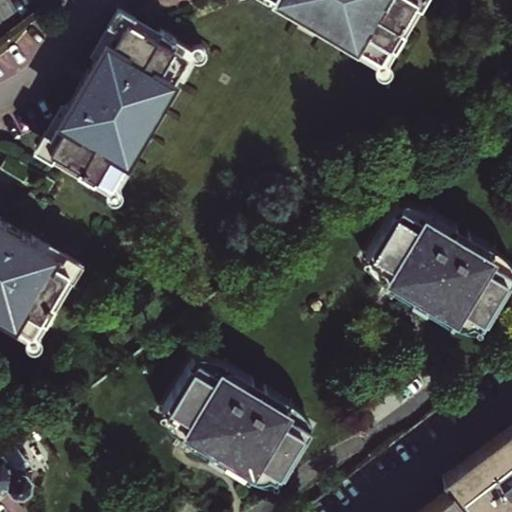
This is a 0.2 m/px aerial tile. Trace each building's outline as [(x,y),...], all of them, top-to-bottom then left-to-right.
[(331,27),(332,27),(358,42),(371,50),(377,49),(380,44),(384,47),(395,30),(391,28),(408,0),(285,0),(298,7),(298,8),(298,9),(299,9),(299,10),(300,10),(300,11),(300,12),(301,12),(301,13),(302,13),(303,14),(303,15),(304,15),(305,16),(305,17),(306,17),(306,18),(307,18),(308,19),(309,19),(309,20),(310,20),(311,21),(311,22),(312,22),(313,22),(314,22),(314,23),(315,23),(316,23),(316,24),(317,24),(318,24),(318,25),(319,25),(320,25),(321,25),(322,26),(323,26),(324,27),(325,27),(326,27),(327,27),(328,27),(329,27),(330,27),(331,27)] [(164,109),(164,108),(177,81),(184,68),(182,61),(178,58),(180,55),(163,44),(161,49),(121,26),(98,68),(100,69),(78,107),(76,106),(53,148),(92,170),(89,174),(107,184),(109,180),(118,185),(125,183),(132,170),(146,143),(147,143),(147,142),(147,141),(148,141),(149,141),(149,140),(150,140),(150,139),(151,139),(152,138),(152,137),(153,137),(153,136),(154,136),(154,135),(155,135),(155,134),(156,134),(156,133),(157,132),(157,131),(158,130),(158,129),(159,129),(159,128),(159,127),(160,126),(160,125),(161,125),(161,124),(161,123),(161,122),(162,122),(162,121),(162,120),(162,119),(163,118),(163,117),(163,116),(163,115),(163,114),(163,113),(163,112),(164,111),(164,110),(164,109)] [(371,50),(358,42),(354,49),(371,59),(373,59),(375,59),(377,60),(378,61),(386,48),(384,47),(380,44),(377,49),(371,50)] [(182,52),(180,55),(178,58),(182,61),(184,68),(177,81),(184,85),(194,66),(194,64),(194,62),(196,60),(182,52)] [(196,70),(198,71),(200,71),(202,71),(205,70),(206,68),(207,66),(207,64),(207,62),(205,60),(203,59),(201,58),(199,58),(197,59),(196,60),(194,62),(194,64),(194,66),(195,68),(196,70)] [(371,73),(374,74),(376,73),(378,71),(380,69),(380,67),(380,64),(379,62),(378,61),(377,60),(375,59),(373,59),(371,59),(370,59),(368,60),(367,62),(366,64),(365,67),(366,69),(367,71),(369,73),(371,73)] [(109,180),(107,184),(106,187),(119,194),(121,193),(124,193),(127,193),(128,194),(139,173),(132,170),(125,183),(118,185),(109,180)] [(124,211),(127,211),(129,209),(132,207),(133,204),(133,201),(132,198),(130,195),(128,194),(127,193),(124,193),(121,193),(119,194),(118,195),(116,197),(115,199),(114,202),(115,205),(116,207),(118,209),(120,211),(124,211)] [(397,199),(364,256),(390,271),(387,274),(456,315),(459,311),(485,326),(511,280),(511,266),(492,255),(495,250),(425,210),(423,214),(397,199)] [(0,305),(21,318),(35,325),(42,324),(44,319),(49,322),(59,305),(55,303),(78,264),(38,239),(37,241),(0,218),(0,215),(0,216),(0,215),(0,305)] [(51,323),(49,322),(44,319),(42,324),(35,325),(21,318),(18,324),(36,335),(37,335),(40,335),(41,336),(42,337),(51,323)] [(34,348),(36,348),(39,348),(41,347),(42,346),(44,344),(44,342),(44,340),(43,338),(42,337),(41,336),(40,335),(37,335),(36,335),(35,335),(33,336),(31,338),(31,340),(30,342),(31,344),(32,346),(34,348)] [(187,359),(158,412),(184,426),(182,431),(252,469),(254,465),(280,479),(309,426),(283,412),(285,407),(215,369),(213,373),(187,359)] [(511,511),(511,426),(443,479),(452,490),(422,511),(511,511)] [(29,461),(16,443),(0,456),(0,491),(8,486),(17,494),(24,494),(33,488),(35,478),(28,471),(29,461)]
